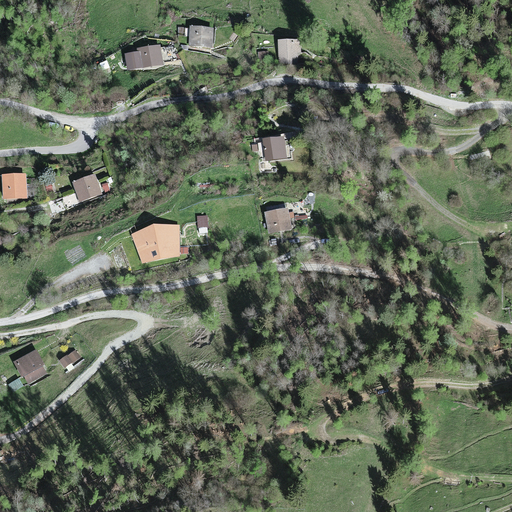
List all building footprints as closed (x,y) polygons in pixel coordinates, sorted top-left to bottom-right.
[(214,32),(191,29),(189,49),(212,51),(214,32)] [(301,44),(279,43),(278,61),(300,62),(301,44)] [(161,49),(138,51),(140,70),(163,67),(161,49)] [(285,142),(264,144),(266,162),(286,161),(285,142)] [(27,177),(3,178),(4,203),(28,202),(27,177)] [(94,179),(72,185),(79,206),(101,199),(94,179)] [(288,212),(264,216),(266,236),(291,233),(288,212)] [(157,228),(132,238),(142,265),(182,261),(182,227),(157,228)] [(36,349),(13,362),(22,377),(23,376),(28,385),(47,374),(43,366),(45,365),(36,349)] [(68,354),(59,360),(65,368),(73,362),(73,363),(81,357),(75,350),(68,355),(68,354)]
